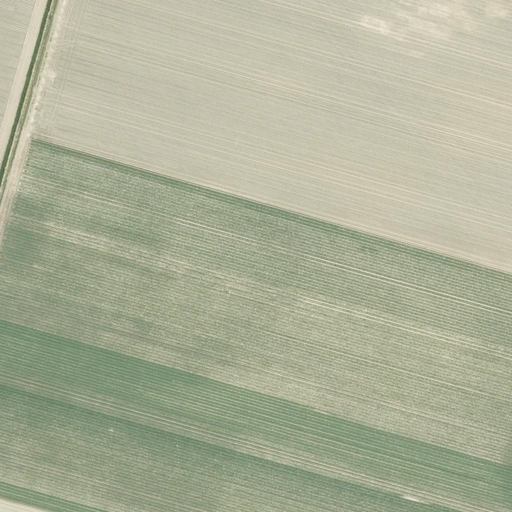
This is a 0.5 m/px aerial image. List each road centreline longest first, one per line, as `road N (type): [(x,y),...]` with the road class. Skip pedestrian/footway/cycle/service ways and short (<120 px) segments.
road 1 (track): [(0,213),(62,0)]
road 2 (track): [(0,144),(40,0)]
